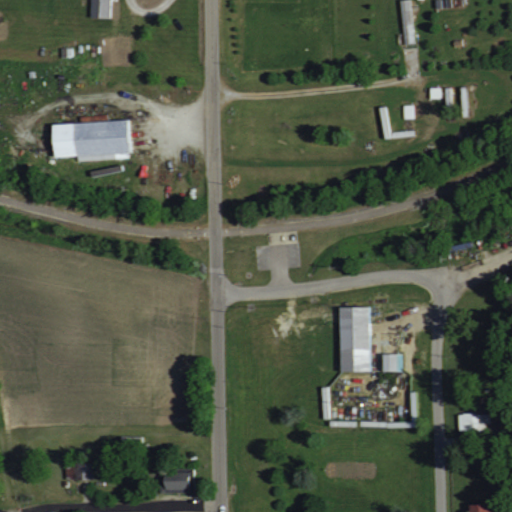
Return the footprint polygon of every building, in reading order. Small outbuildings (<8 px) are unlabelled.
[(110,0),(90,0),(90,16),(110,16),(110,0)] [(410,0),(398,0),(404,42),(414,41),(410,0)] [(52,122),(53,156),(77,155),(77,160),(130,158),(128,119),(52,122)] [(340,305),(341,371),(371,370),(370,304),(340,305)] [(382,370),(401,370),(402,352),(383,352),(382,370)] [(459,431),(485,430),(485,422),(489,422),(489,412),(458,412),(459,431)] [(66,479),(93,478),(93,462),(66,462),(66,479)] [(193,469),(158,470),(159,492),(194,491),(193,469)] [(493,511),(493,502),(467,502),(467,511),(493,511)]
